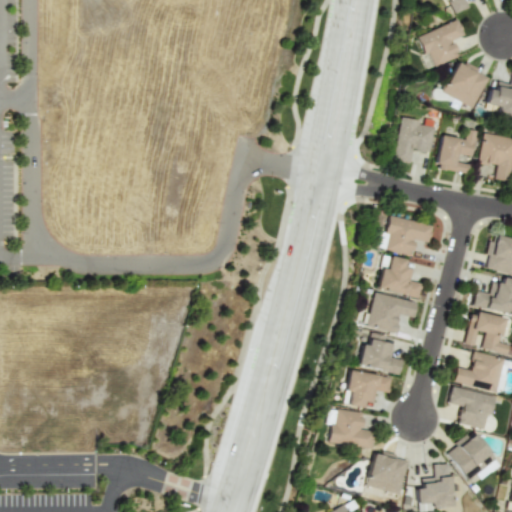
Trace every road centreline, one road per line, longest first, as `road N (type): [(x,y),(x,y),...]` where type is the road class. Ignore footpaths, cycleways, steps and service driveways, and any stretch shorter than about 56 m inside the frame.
road 1 (residential): [(470,205),(416,418)]
road 2 (secondary): [(286,373),(333,177)]
road 3 (secondary): [(309,172),(263,348)]
road 4 (residential): [(511,209),(333,177)]
road 5 (secondary): [(333,177),(366,0)]
road 6 (secondary): [(340,0),(309,172)]
road 7 (secondary): [(263,348),(226,477),(233,504)]
road 8 (secondary): [(233,504),(252,484),(286,373)]
